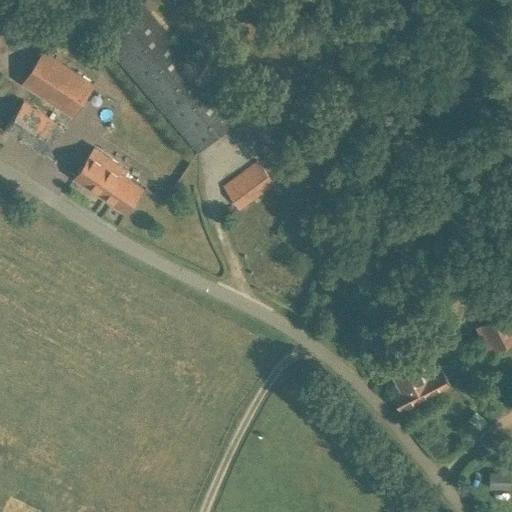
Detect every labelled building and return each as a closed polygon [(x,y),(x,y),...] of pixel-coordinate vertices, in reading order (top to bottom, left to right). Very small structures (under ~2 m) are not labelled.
[(136,0),(99,33),(202,149),(241,115),(139,0),(136,0)] [(100,50),(90,43),(81,56),(91,63),(100,50)] [(22,81),(72,113),(93,81),(43,49),(22,81)] [(65,126),(24,99),(5,126),(46,154),(65,126)] [(126,210),(143,184),(124,172),(127,167),(95,146),(75,175),(126,210)] [(240,205),(271,182),(258,163),(226,185),(240,205)] [(511,338),(511,319),(507,311),(486,322),(499,346),(511,338)] [(394,395),(402,408),(436,389),(451,380),(444,368),(429,377),(418,358),(392,373),(401,390),(394,395)] [(511,470),(490,471),(490,488),(501,488),(511,487),(511,485),(511,475),(511,470)]
